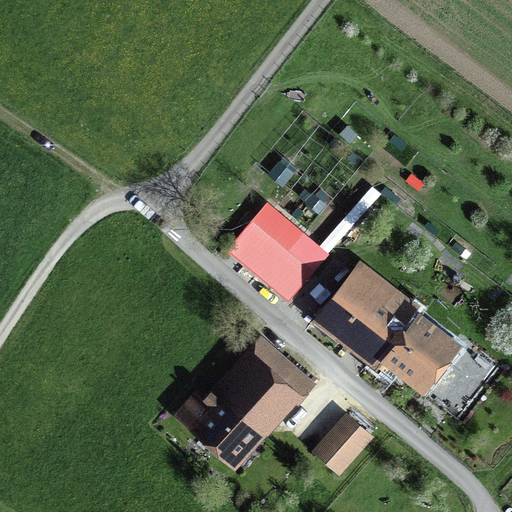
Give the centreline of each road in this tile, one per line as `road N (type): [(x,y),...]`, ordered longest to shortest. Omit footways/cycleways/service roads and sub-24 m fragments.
road 1 (track): [(139,197),(465,479),(485,511)]
road 2 (track): [(320,0),(205,150),(176,179),(139,197)]
road 3 (track): [(139,197),(81,220),(0,336)]
